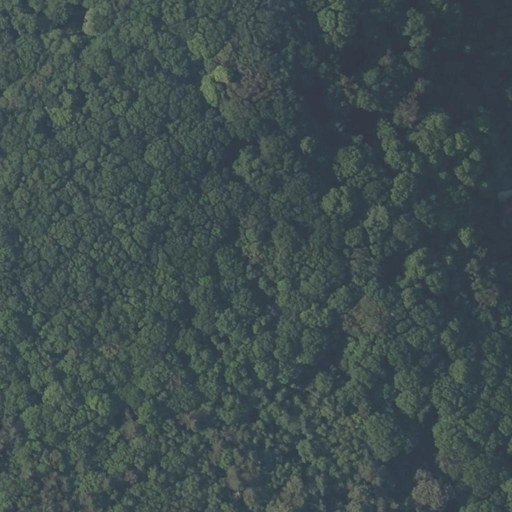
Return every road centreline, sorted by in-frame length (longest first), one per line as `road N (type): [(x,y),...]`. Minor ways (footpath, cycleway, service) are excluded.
road 1 (track): [(241,0),(311,314),(385,454),(398,511)]
road 2 (track): [(0,142),(146,0)]
